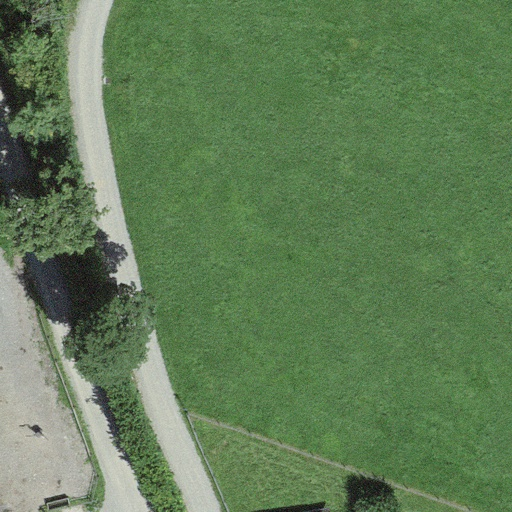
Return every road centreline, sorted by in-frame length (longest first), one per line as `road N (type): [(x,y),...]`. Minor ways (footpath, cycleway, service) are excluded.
road 1 (track): [(101,0),(88,53),(88,115),(117,273),(207,511)]
road 2 (track): [(132,511),(0,131)]
